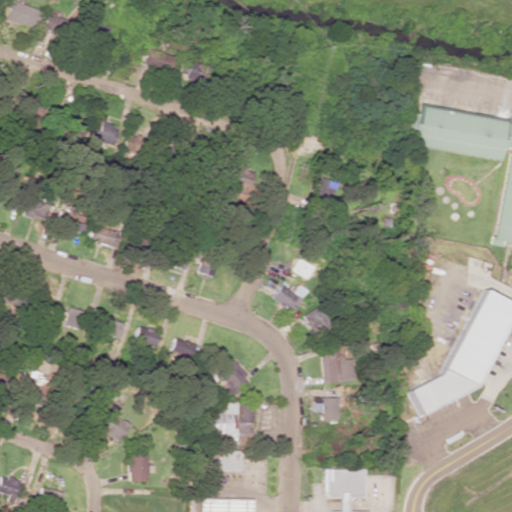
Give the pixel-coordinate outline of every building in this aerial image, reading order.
[(38,10),(8,1),(2,20),(32,29),(38,10)] [(41,27),(63,33),(67,20),(45,13),(41,27)] [(103,51),(109,28),(96,25),(94,30),(83,27),(79,45),(103,51)] [(141,66),(173,72),(176,56),(145,49),(141,66)] [(489,243),(511,246),(511,120),(413,106),(412,114),(405,113),(402,134),(408,134),(406,146),(496,159),(497,147),(503,148),(489,243)] [(87,137),(110,145),(117,124),(94,116),(87,137)] [(150,139),(124,134),(120,150),(147,155),(150,139)] [(39,221),(44,203),(25,198),(20,216),(39,221)] [(81,234),(86,218),(74,214),(75,210),(60,204),(53,225),(81,234)] [(86,240),(112,248),(117,233),(90,225),(86,240)] [(212,264),(198,260),(195,273),(208,276),(212,264)] [(290,312),(299,296),(277,283),(268,298),(290,312)] [(403,390),(414,414),(471,387),(508,304),(475,290),(438,373),(403,390)] [(301,318),(315,333),(331,318),(316,303),(301,318)] [(87,323),(90,314),(68,306),(62,324),(76,329),(79,321),(87,323)] [(120,323),(100,316),(94,331),(115,338),(120,323)] [(232,394),(246,381),(223,355),(208,368),(232,394)] [(318,420),(334,420),(335,398),(310,397),(309,411),(318,412),(318,420)] [(117,440),(126,424),(113,417),(118,408),(104,400),(96,414),(102,417),(96,428),(117,440)] [(197,434),(218,434),(218,439),(233,438),(233,445),(249,445),(248,401),(217,402),(218,420),(197,421),(197,434)] [(144,449),(125,449),(126,481),(145,481),(144,449)] [(238,472),(238,450),(201,449),(201,471),(238,472)] [(358,469),(322,469),(322,497),(335,497),(335,511),(326,511),(325,511),(362,511),(351,511),(343,511),(344,497),(359,497),(358,469)] [(15,503),(18,480),(0,478),(0,493),(6,494),(5,502),(15,503)] [(58,492),(37,487),(32,504),(54,509),(58,492)]
